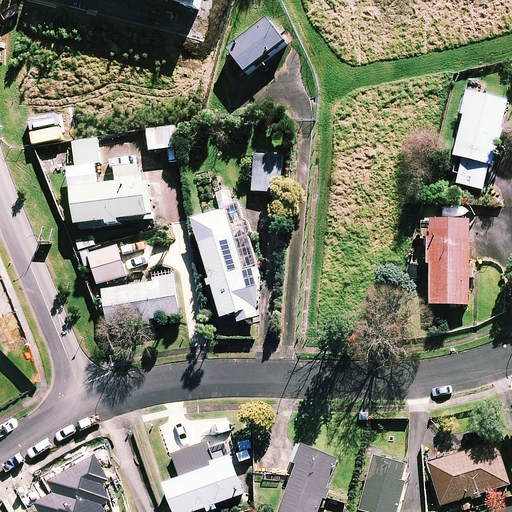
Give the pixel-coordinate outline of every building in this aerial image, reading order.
[(228,59),(246,81),(283,50),(264,29),(228,59)] [(509,105),(469,97),(456,162),(463,163),(458,188),(484,194),(489,170),(496,172),(509,105)] [(178,153),(176,132),(149,134),(151,156),(178,153)] [(102,168),(99,144),(74,148),(77,172),(102,168)] [(281,197),(282,162),(255,161),(254,196),(281,197)] [(72,195),(78,234),(110,229),(111,236),(125,233),(124,227),(151,222),(143,173),(115,177),(117,188),(72,195)] [(259,274),(243,214),(195,227),(222,323),(238,319),(240,328),(259,323),(259,274)] [(472,287),(478,287),(478,272),(472,272),(472,229),(432,229),(432,311),(472,311),(472,287)] [(128,281),(119,251),(90,259),(99,289),(128,281)] [(181,320),(176,283),(104,295),(110,332),(181,320)] [(511,489),(497,447),(430,470),(443,511),(511,489)] [(323,511),(340,467),(305,453),(283,511),(323,511)] [(217,511),(217,509),(242,501),(229,461),(201,469),(204,478),(163,491),(169,511),(217,511)]
